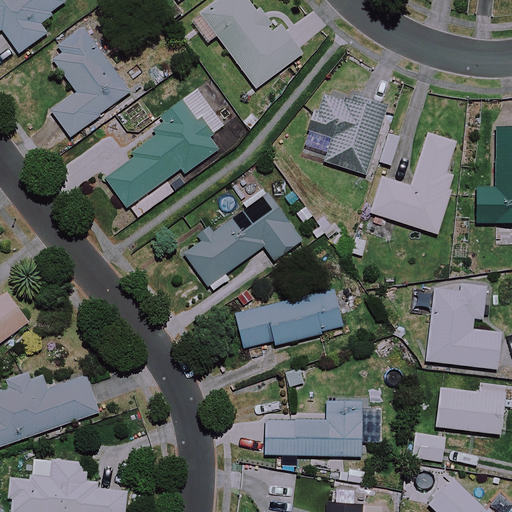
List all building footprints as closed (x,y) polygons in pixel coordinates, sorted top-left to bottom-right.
[(0,0),(0,32),(17,56),(46,34),(39,25),(65,4),(61,0),(0,0)] [(270,34),(245,0),(222,0),(192,23),(207,44),(216,37),(255,90),(300,57),(278,28),(270,34)] [(129,92),(80,27),(53,47),(60,56),(52,63),(75,94),(49,113),(68,139),(129,92)] [(218,149),(209,138),(224,126),(214,112),(224,104),(208,83),(160,119),(165,126),(129,153),(133,158),(104,181),(126,209),(177,170),(182,177),(218,149)] [(139,99),(120,114),(135,134),(154,119),(139,99)] [(384,112),(343,99),(341,106),(324,101),(320,115),(309,112),(303,131),(330,139),(324,161),(364,174),(384,112)] [(511,224),(511,130),(492,130),(492,189),(476,189),(476,225),(511,224)] [(455,143),(426,134),(410,187),(380,178),(369,214),(436,235),(454,177),(445,175),(455,143)] [(301,241),(262,189),(240,205),(244,210),(185,254),(213,293),(229,281),(225,276),(263,248),(273,262),(301,241)] [(482,321),(484,292),(432,288),(426,364),(495,369),(498,334),(471,332),(472,320),(482,321)] [(341,329),(330,289),(232,316),(241,350),(272,342),(273,347),(341,329)] [(0,298),(0,343),(27,324),(5,295),(0,298)] [(45,390),(41,378),(29,382),(25,371),(2,379),(5,390),(0,391),(0,447),(97,414),(84,377),(45,390)] [(503,394),(440,391),(437,428),(501,432),(503,394)] [(360,450),(379,450),(379,432),(360,431),(361,404),(324,403),(324,422),(268,421),(267,455),(360,458),(360,450)] [(443,437),(412,435),(410,460),(441,462),(443,437)] [(26,481),(10,479),(8,498),(13,498),(11,511),(124,511),(126,494),(97,491),(98,483),(84,482),(86,464),(53,461),(51,479),(26,477),(26,481)] [(487,511),(453,480),(427,507),(433,511),(487,511)] [(354,492),(335,491),(334,507),(324,506),(323,511),(359,511),(360,507),(353,506),(354,492)]
